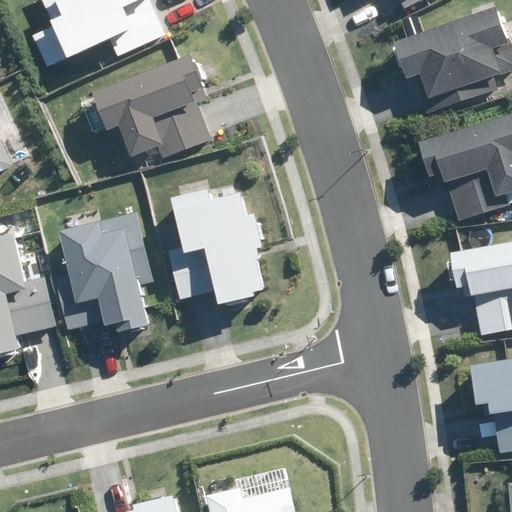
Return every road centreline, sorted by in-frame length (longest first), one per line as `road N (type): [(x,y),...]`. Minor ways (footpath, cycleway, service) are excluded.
road 1 (residential): [(384,358),(0,443)]
road 2 (residential): [(273,0),(317,111),(384,358)]
road 3 (residential): [(384,358),(401,511)]
